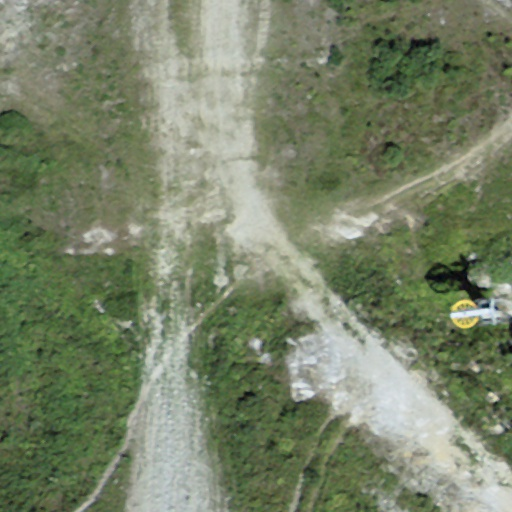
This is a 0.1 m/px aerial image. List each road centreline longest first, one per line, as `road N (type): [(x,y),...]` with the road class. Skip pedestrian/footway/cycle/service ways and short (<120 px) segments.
road 1 (track): [(511,511),(371,385),(278,259),(166,50),(165,0)]
road 2 (track): [(371,385),(324,444),(304,511)]
